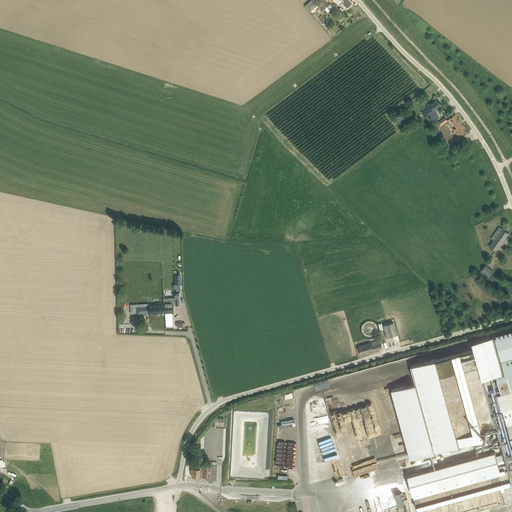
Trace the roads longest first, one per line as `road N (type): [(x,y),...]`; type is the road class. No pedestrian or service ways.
road 1 (unclassified): [(178,486),(189,433),(217,401),(511,320)]
road 2 (unclassified): [(511,214),(455,106),(355,0)]
road 3 (track): [(373,0),(464,98),(511,181)]
road 4 (unclassified): [(35,511),(178,486)]
